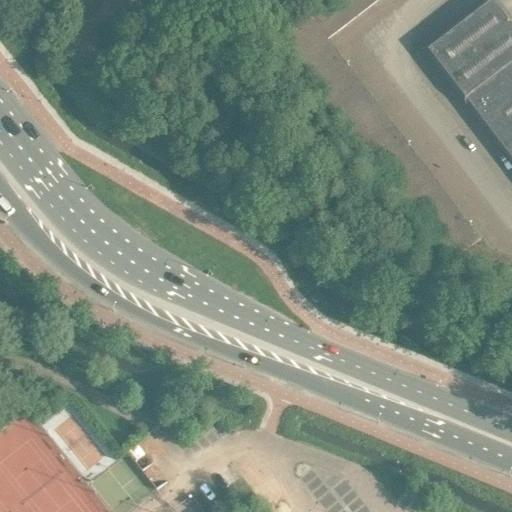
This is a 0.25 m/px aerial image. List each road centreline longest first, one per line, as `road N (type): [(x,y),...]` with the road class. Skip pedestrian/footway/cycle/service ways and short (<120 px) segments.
road 1 (secondary): [(511,425),(126,264),(0,116)]
road 2 (secondary): [(0,190),(40,239),(119,301),(511,464)]
